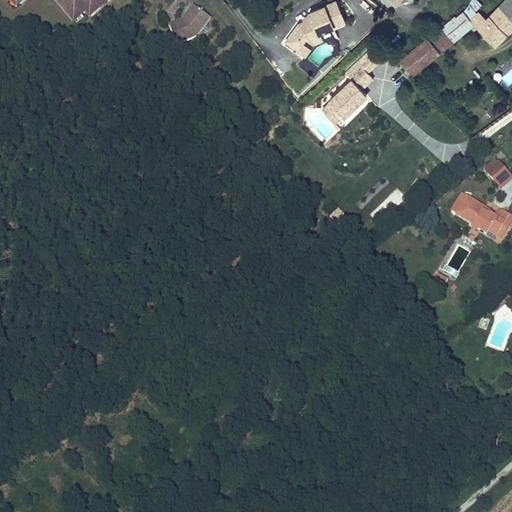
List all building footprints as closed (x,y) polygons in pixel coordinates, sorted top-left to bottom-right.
[(55,0),(73,21),(80,15),(81,16),(86,13),(87,14),(92,10),(95,14),(101,9),(100,7),(108,0),(109,2),(110,0),(55,0)] [(481,4),(476,0),(470,0),(468,7),(474,12),(481,4)] [(511,0),(505,0),(500,6),(511,18),(511,0)] [(333,26),(344,21),(336,1),(309,12),(312,18),(305,21),(299,24),(286,41),(296,48),(300,42),(306,46),(311,40),(320,36),(319,32),(333,26)] [(196,38),(211,19),(194,6),(187,15),(189,16),(187,19),(185,18),(183,21),(169,26),(177,46),(196,38)] [(494,45),(511,27),(511,18),(500,6),(487,19),(479,12),(476,14),(474,12),(468,7),(457,18),(466,29),(473,23),(494,45)] [(456,19),(454,17),(447,24),(442,28),(453,40),(466,29),(457,18),(456,19)] [(334,29),(346,24),(344,21),(333,26),(334,29)] [(413,75),(440,52),(439,52),(453,40),(442,28),(442,27),(434,33),(428,38),(419,46),(409,54),(400,61),(413,75)] [(305,55),(314,43),(322,39),(320,36),(311,40),(306,46),(300,42),(296,48),(305,55)] [(348,75),(370,54),(367,52),(345,72),(348,75)] [(367,94),(361,88),(373,78),(367,71),(377,62),(370,54),(348,75),(352,80),(329,101),(330,102),(323,109),(336,123),(343,116),(344,117),(354,107),(352,106),(356,102),(357,104),(367,94)] [(511,68),(501,81),(509,88),(511,85),(511,68)] [(493,179),(505,169),(500,163),(488,173),(493,179)] [(502,189),(511,179),(511,176),(505,169),(493,179),(502,189)] [(488,214),(483,210),(485,207),(462,193),(451,211),(473,225),(475,223),(480,226),(478,229),(487,235),(488,232),(496,238),(505,224),(509,227),(511,222),(511,217),(503,212),(496,213),(495,216),(489,213),(488,214)] [(348,220),(338,210),(331,217),(340,227),(348,220)] [(501,240),(510,227),(509,227),(505,224),(496,238),(501,240)] [(443,289),(448,280),(438,275),(434,284),(443,289)] [(495,314),(507,304),(504,300),(502,298),(490,308),(495,314)]
